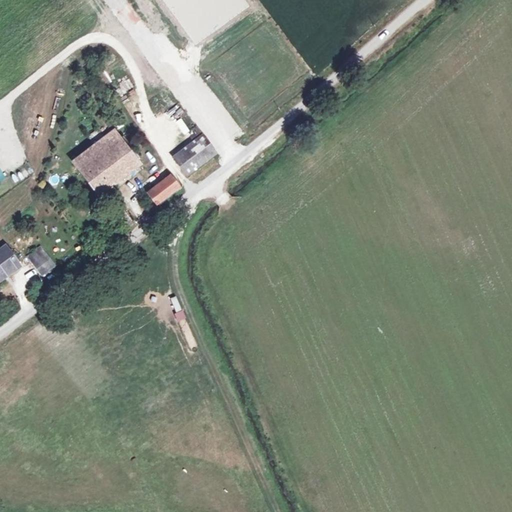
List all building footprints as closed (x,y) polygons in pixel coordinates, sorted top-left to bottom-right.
[(90,139),(95,147),(113,133),(108,126),(90,139)] [(187,133),(193,142),(203,134),(197,126),(187,133)] [(95,147),(73,164),(99,198),(140,167),(113,133),(95,147)] [(193,142),(172,158),(187,178),(218,154),(203,134),(193,142)] [(170,177),(149,193),(159,205),(179,189),(170,177)] [(115,204),(109,209),(115,216),(123,209),(115,204)] [(123,209),(115,216),(125,230),(134,224),(123,209)] [(6,247),(0,251),(0,275),(5,272),(7,276),(21,266),(6,247)] [(28,257),(33,263),(45,254),(41,248),(28,257)] [(45,254),(33,263),(42,276),(54,267),(45,254)]
